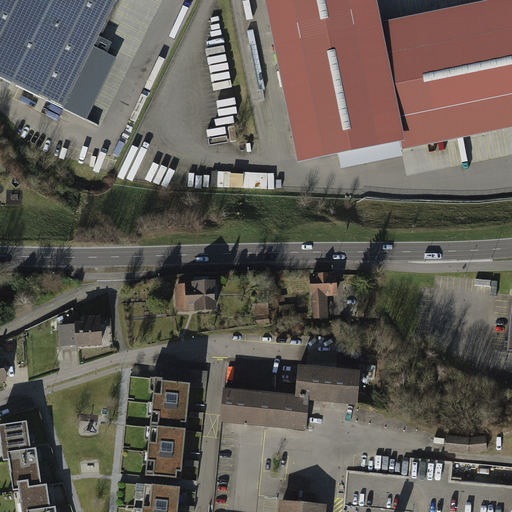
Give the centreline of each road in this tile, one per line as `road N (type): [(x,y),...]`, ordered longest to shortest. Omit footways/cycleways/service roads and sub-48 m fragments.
road 1 (primary): [(0,256),(511,247)]
road 2 (residential): [(126,357),(223,343),(205,511)]
road 3 (unknown): [(421,184),(402,7),(442,0)]
road 4 (residential): [(0,398),(126,357)]
